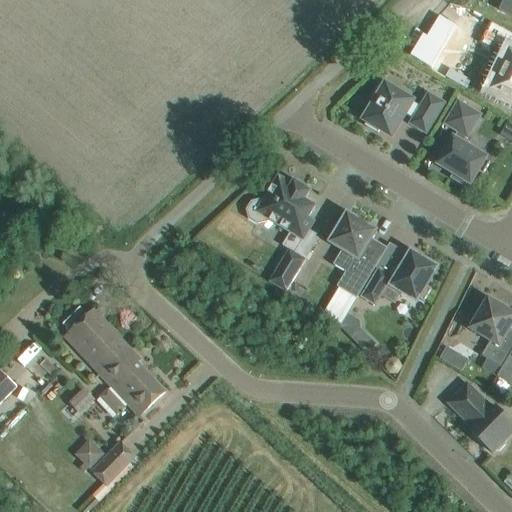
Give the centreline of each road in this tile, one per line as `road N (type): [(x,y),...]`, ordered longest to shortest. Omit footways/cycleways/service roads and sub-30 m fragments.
road 1 (residential): [(506,511),(397,403),(282,398),(252,385),(144,292),(132,261),(140,247),(285,117)]
road 2 (residential): [(503,246),(285,117)]
road 3 (residential): [(285,117),(411,0)]
